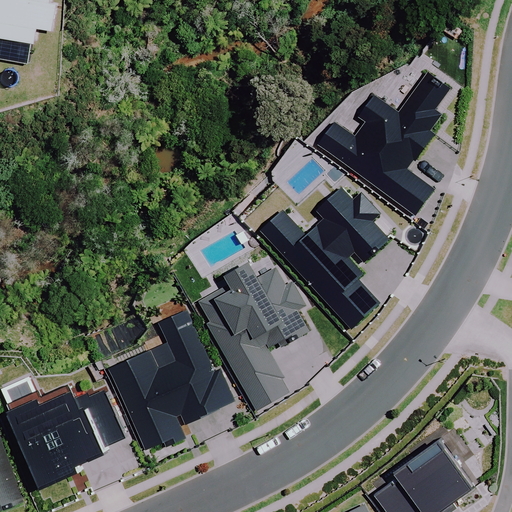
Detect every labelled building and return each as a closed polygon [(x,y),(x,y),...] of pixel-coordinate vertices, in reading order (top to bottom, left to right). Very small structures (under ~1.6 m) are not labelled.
[(52,0),(0,0),(0,39),(37,44),(38,30),(54,31),(57,5),(52,4),(52,0)] [(339,119),(323,141),(419,211),(437,187),(411,167),(437,131),(433,128),(446,110),(439,105),(453,86),(432,70),(403,110),(379,92),(363,114),(370,119),(359,133),(339,119)] [(286,208),(265,228),(355,325),(384,299),(362,276),(366,272),(351,255),(358,249),(367,259),(392,236),(375,218),(383,210),(364,190),(356,197),(345,185),(320,208),(328,217),(309,234),(286,208)] [(237,280),(203,299),(215,319),(210,322),(260,408),(292,390),(283,376),(286,374),(269,346),(282,338),(286,344),(313,329),(300,306),(308,302),(295,279),(289,283),(279,266),(266,273),(256,255),(231,269),(237,280)] [(172,339),(114,364),(150,447),(168,439),(170,443),(189,436),(182,420),(237,397),(223,366),(217,369),(190,307),(163,319),(172,339)] [(33,374),(6,386),(49,481),(86,465),(84,460),(114,447),(112,442),(129,434),(108,387),(83,398),(77,385),(47,398),(41,386),(39,387),(33,374)] [(0,507),(26,498),(0,425),(0,507)] [(380,494),(392,511),(447,511),(459,504),(456,499),(481,482),(448,436),(402,469),(407,475),(380,494)] [(373,511),(368,502),(346,511),(373,511)]
